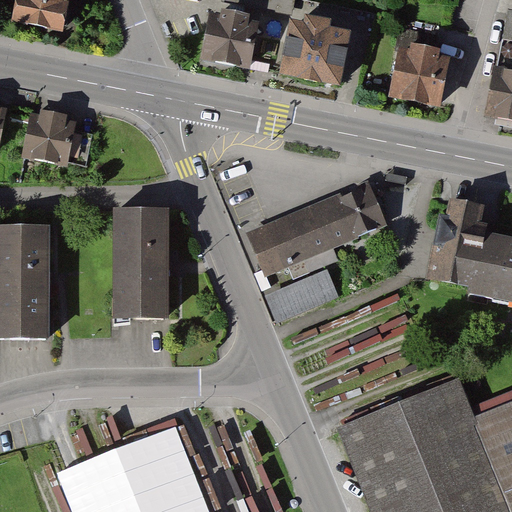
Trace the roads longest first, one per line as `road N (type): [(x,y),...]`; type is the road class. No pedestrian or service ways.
road 1 (primary): [(164,97),(511,167)]
road 2 (residential): [(267,371),(180,120),(164,97)]
road 3 (residential): [(0,402),(86,384),(228,382),(267,371)]
road 4 (primary): [(0,66),(164,97)]
road 5 (residential): [(331,511),(267,371)]
